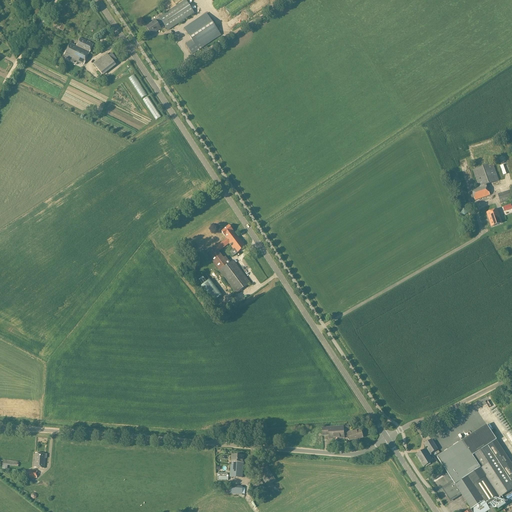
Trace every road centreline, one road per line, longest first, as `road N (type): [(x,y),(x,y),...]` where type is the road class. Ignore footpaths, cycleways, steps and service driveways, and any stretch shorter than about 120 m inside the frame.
road 1 (tertiary): [(317,329),(100,0)]
road 2 (unclassified): [(387,436),(342,455),(0,427)]
road 3 (unclassified): [(317,329),(472,240)]
road 4 (track): [(285,0),(155,83)]
road 5 (unclassified): [(387,436),(511,377)]
road 6 (tertiary): [(387,436),(317,329)]
